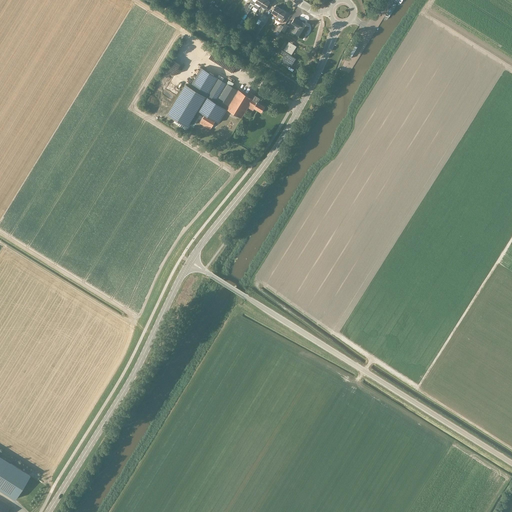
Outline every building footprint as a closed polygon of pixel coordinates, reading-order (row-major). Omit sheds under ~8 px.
[(252,0),(249,5),(245,11),(248,13),(252,7),(253,6),(257,9),(263,0),(252,0)] [(266,0),(263,0),(257,9),(260,10),(262,7),(265,9),(269,2),(266,0)] [(276,16),(280,9),(275,6),(271,12),(271,13),(269,16),(271,18),(273,14),(276,16)] [(276,16),(274,19),(281,23),(285,18),(283,16),(286,12),(280,9),(276,16)] [(262,26),(264,23),(268,17),(265,15),(261,21),(259,25),(262,26)] [(302,22),(294,18),(291,23),(298,28),(297,31),(299,32),(297,36),(302,39),(305,34),(304,34),(309,27),(302,22)] [(291,65),(295,59),(291,56),(296,47),(288,42),(283,50),(282,50),(280,53),(284,55),(283,56),(278,53),(273,61),(279,64),(281,61),(285,64),(286,62),(291,65)] [(186,84),(167,114),(187,127),(189,123),(193,125),(197,118),(193,116),(197,110),(205,115),(200,123),(210,129),(215,121),(218,123),(226,109),(241,118),(249,104),(254,107),(253,108),(261,112),(264,107),(257,102),(259,99),(252,95),(250,98),(202,68),(191,87),(186,84)] [(4,461),(0,458),(0,490),(14,499),(29,476),(9,464),(10,462),(5,458),(4,461)] [(0,511),(5,511),(10,506),(0,499),(0,511)]
